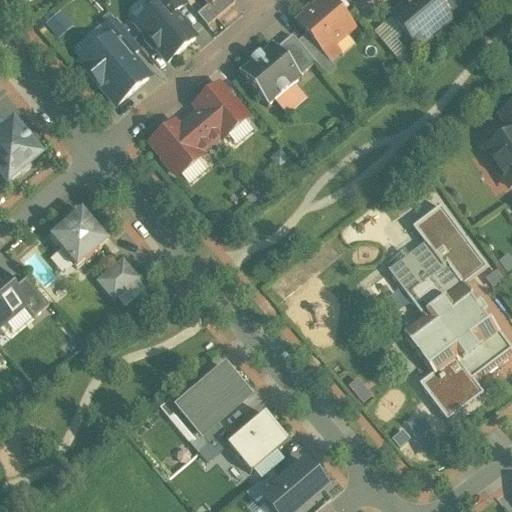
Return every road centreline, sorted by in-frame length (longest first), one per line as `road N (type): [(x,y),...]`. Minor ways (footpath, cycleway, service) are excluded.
road 1 (residential): [(93,156),(368,480)]
road 2 (residential): [(93,156),(273,0)]
road 3 (residential): [(0,46),(93,156)]
road 4 (residential): [(0,237),(93,156)]
